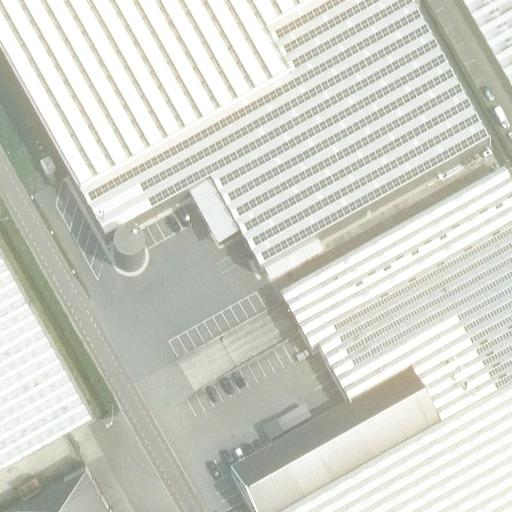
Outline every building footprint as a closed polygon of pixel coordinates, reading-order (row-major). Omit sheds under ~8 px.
[(406,0),(0,0),(0,57),(105,246),(210,187),(244,247),(242,249),(248,261),(250,259),(260,277),(489,149),(406,0)] [(511,0),(468,0),(511,77),(511,0)] [(50,161),(40,166),(46,177),(56,171),(50,161)] [(349,407),(230,474),(251,511),(511,511),(511,190),(503,175),(281,299),(312,355),(319,351),(349,407)] [(0,462),(91,412),(92,411),(47,331),(0,245),(0,462)] [(276,422),(263,430),(270,443),(283,435),(276,422)] [(111,511),(85,464),(0,511),(111,511)]
